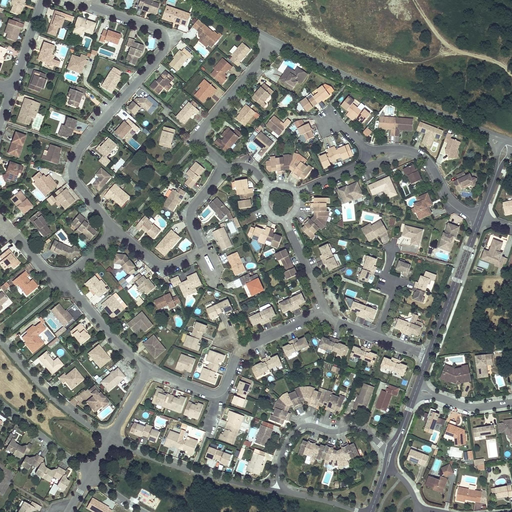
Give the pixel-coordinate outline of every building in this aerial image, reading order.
[(20,15),(23,6),(24,3),(25,0),(12,0),(12,3),(14,3),(11,12),(20,15)] [(153,0),(152,0),(140,0),(138,5),(142,7),(142,8),(148,11),(148,12),(156,15),(159,5),(153,2),(153,0)] [(184,14),(171,9),(172,7),(167,6),(163,19),(174,22),(175,21),(176,21),(176,23),(186,27),(190,18),(183,16),(184,14)] [(191,14),(172,7),(171,9),(184,14),(183,16),(190,18),(191,14)] [(66,14),(55,10),(53,15),(54,15),(52,24),(50,24),(48,29),(56,31),(57,26),(60,27),(63,18),(65,18),(66,14)] [(24,24),(16,22),(9,19),(7,25),(9,26),(10,28),(7,34),(6,38),(16,42),(19,33),(18,33),(18,31),(20,32),(21,28),(22,28),(24,24)] [(86,22),(82,21),(81,22),(77,20),(73,30),(83,33),(83,31),(92,34),(95,24),(86,21),(86,22)] [(213,32),(199,20),(193,26),(199,31),(198,32),(203,36),(201,38),(200,39),(208,46),(209,45),(212,47),(222,35),(219,33),(218,35),(214,31),(213,32)] [(113,33),(108,31),(107,32),(103,30),(99,41),(104,42),(104,40),(118,45),(121,35),(116,33),(115,35),(113,34),(113,33)] [(134,40),(129,38),(126,46),(129,47),(125,59),(129,60),(128,63),(134,65),(137,57),(138,54),(140,54),(142,48),(137,46),(138,43),(133,42),(134,40)] [(149,38),(149,49),(158,49),(158,38),(149,38)] [(51,54),(54,46),(44,43),(41,51),(42,51),(41,55),(42,56),(40,61),(51,64),(52,59),(54,55),(51,54)] [(250,50),(243,43),(232,56),(233,57),(230,60),(238,66),(240,63),(239,62),(243,58),(243,55),(245,55),(250,50)] [(189,57),(180,50),(178,54),(179,55),(175,59),(170,65),(177,71),(183,65),(189,57)] [(87,56),(81,54),(80,58),(72,55),(68,65),(70,66),(69,69),(79,73),(81,67),(83,68),(84,64),(87,65),(88,61),(86,60),(87,56)] [(215,69),(211,74),(222,84),(226,78),(225,77),(223,75),(225,73),(228,69),(229,69),(232,66),(223,57),(219,61),(221,62),(215,69)] [(101,87),(111,93),(114,88),(113,87),(114,86),(115,87),(121,77),(119,75),(121,72),(114,67),(111,71),(101,87)] [(301,70),(298,68),(295,72),(288,68),(286,71),(293,75),(296,77),(301,70)] [(45,74),(34,70),(32,75),(34,76),(31,84),(29,84),(28,88),(39,92),(41,88),(44,79),(45,74)] [(172,76),(165,70),(160,76),(162,78),(158,82),(156,81),(155,80),(150,86),(158,93),(163,87),(165,89),(169,84),(169,83),(171,80),(170,79),(172,76)] [(280,80),(286,84),(287,82),(292,85),(294,82),(296,84),(297,82),(301,85),(307,74),(301,70),(296,77),(293,75),(286,71),(280,80)] [(205,80),(199,87),(201,89),(207,82),(205,80)] [(215,89),(207,82),(201,89),(195,95),(203,102),(208,97),(215,89)] [(274,92),(265,84),(252,98),(262,106),(264,102),(274,92)] [(86,89),(77,86),(75,91),(70,89),(68,96),(71,97),(68,104),(77,107),(80,100),(79,100),(80,97),(81,98),(82,94),(85,94),(86,89)] [(324,101),(330,96),(323,87),(318,91),(320,94),(314,97),(319,103),(321,101),(323,99),(323,100),(324,101)] [(209,98),(216,90),(215,89),(208,97),(209,98)] [(156,107),(159,104),(150,96),(147,98),(145,101),(142,99),(136,99),(128,109),(135,115),(141,108),(144,108),(148,111),(154,104),(156,107)] [(314,97),(309,101),(307,98),(301,103),(307,112),(313,108),(313,107),(312,107),(314,105),(315,106),(319,103),(314,97)] [(40,103),(25,98),(23,103),(24,103),(23,108),(22,107),(17,121),(28,125),(31,117),(35,107),(38,108),(40,103)] [(355,102),(350,98),(342,106),(348,111),(349,110),(351,111),(350,112),(347,115),(350,117),(357,108),(353,105),(355,102)] [(200,111),(190,103),(177,117),(184,124),(195,113),(197,115),(200,111)] [(256,113),(247,105),(244,108),(245,110),(241,114),(237,120),(245,126),(247,123),(251,119),(253,116),(256,113)] [(361,111),(357,108),(350,117),(354,121),(356,118),(357,116),(359,118),(358,119),(364,124),(371,115),(363,109),(361,111)] [(280,121),(274,116),(266,125),(276,133),(278,131),(280,133),(290,121),(287,119),(283,124),(281,124),(279,123),(280,121)] [(77,121),(68,117),(65,126),(62,125),(61,127),(62,130),(60,136),(69,139),(72,133),(71,131),(72,129),(73,129),(74,129),(77,121)] [(391,130),(390,137),(395,137),(396,123),(392,122),(392,119),(380,118),(379,129),(387,130),(387,128),(389,128),(391,130)] [(139,127),(129,119),(126,122),(125,121),(115,132),(122,138),(132,127),(136,131),(139,127)] [(298,128),(301,136),(299,139),(305,143),(307,139),(313,137),(311,133),(309,134),(308,132),(310,131),(311,131),(308,124),(305,125),(302,119),(294,123),(297,129),(298,128)] [(412,120),(400,119),(400,123),(396,123),(395,137),(399,137),(400,131),(401,129),(404,130),(404,131),(411,132),(412,120)] [(444,132),(423,124),(421,130),(427,133),(426,134),(423,142),(431,145),(434,137),(441,140),(444,132)] [(236,141),(239,137),(242,134),(237,129),(234,132),(228,127),(222,134),(225,136),(226,137),(223,141),(222,140),(219,138),(215,142),(227,151),(229,149),(229,146),(233,140),(236,141)] [(163,131),(160,145),(171,148),(171,145),(172,141),(170,141),(171,139),(172,139),(174,134),(163,131)] [(271,140),(261,131),(254,140),(260,145),(261,144),(263,146),(262,148),(259,153),(262,155),(272,144),(269,141),(271,140)] [(26,136),(15,132),(12,142),(14,143),(13,145),(11,144),(8,153),(15,156),(17,151),(20,152),(26,136)] [(446,149),(445,149),(446,154),(448,154),(448,159),(456,158),(455,153),(457,153),(457,150),(460,142),(451,139),(451,138),(451,137),(452,135),(448,133),(444,142),(449,143),(447,147),(448,147),(447,149),(446,149)] [(104,155),(98,161),(105,166),(110,161),(106,157),(116,145),(108,138),(105,142),(103,144),(101,147),(99,145),(96,148),(104,155)] [(61,148),(50,144),(46,155),(45,160),(57,164),(58,161),(56,160),(59,154),(61,148)] [(334,147),(330,149),(335,161),(341,158),(342,161),(352,157),(351,153),(347,154),(344,147),(337,150),(338,151),(336,152),(336,150),(334,147)] [(330,166),(329,163),(335,161),(330,149),(326,150),(327,154),(328,156),(326,156),(325,155),(318,157),(323,169),(330,166)] [(283,158),(279,158),(280,173),(285,173),(284,170),(290,169),(292,158),(288,157),(283,158)] [(274,159),(270,159),(270,161),(266,161),(265,164),(265,168),(268,171),(276,171),(276,174),(280,173),(279,158),(274,159)] [(290,169),(293,172),(292,174),(295,177),(304,165),(301,163),(296,159),(292,158),(290,169)] [(205,169),(197,161),(186,173),(190,177),(188,180),(193,184),(196,181),(195,180),(199,175),(205,169)] [(21,166),(10,162),(8,167),(9,168),(8,171),(7,171),(6,174),(5,175),(7,179),(10,180),(11,179),(15,180),(18,172),(21,166)] [(311,171),(307,168),(304,165),(295,177),(298,179),(300,177),(304,180),(311,171)] [(422,180),(418,171),(417,172),(415,170),(413,165),(403,169),(406,177),(408,176),(412,184),(422,180)] [(112,177),(102,168),(96,175),(99,178),(93,185),(100,191),(112,177)] [(52,179),(48,175),(45,177),(43,175),(42,176),(39,172),(32,178),(35,181),(42,190),(41,191),(45,196),(57,186),(53,181),(52,181),(51,180),(52,179)] [(473,178),(471,174),(466,176),(464,172),(457,175),(459,180),(455,181),(457,186),(456,186),(458,192),(463,189),(462,188),(470,184),(471,186),(475,187),(477,179),(474,177),(473,178)] [(397,196),(389,178),(371,186),(375,195),(384,192),(388,200),(397,196)] [(249,186),(248,179),(236,180),(236,181),(234,181),(233,183),(233,187),(235,188),(237,188),(240,187),(241,194),(253,192),(254,192),(253,188),(248,188),(247,186),(249,186)] [(42,190),(35,181),(34,183),(41,191),(42,190)] [(358,183),(354,185),(354,184),(350,186),(350,187),(348,188),(347,187),(347,186),(339,190),(345,204),(345,203),(347,206),(351,204),(349,202),(353,200),(352,197),(362,192),(358,183)] [(130,197),(115,184),(105,196),(108,199),(111,197),(116,201),(116,200),(118,201),(117,202),(122,207),(130,197)] [(75,201),(65,189),(63,191),(61,188),(55,193),(57,195),(55,197),(66,209),(75,201)] [(184,196),(174,190),(164,206),(173,212),(178,204),(180,199),(182,200),(184,196)] [(33,206),(20,191),(12,198),(18,205),(17,207),(23,214),(33,206)] [(254,196),(254,192),(253,192),(241,194),(242,200),(239,201),(241,208),(252,206),(251,199),(249,199),(249,197),(251,197),(254,196)] [(362,192),(352,197),(353,200),(354,201),(362,197),(362,192)] [(432,203),(428,194),(417,199),(419,203),(414,205),(416,207),(417,212),(416,212),(420,219),(430,215),(426,206),(432,203)] [(230,212),(217,198),(209,205),(216,212),(217,211),(218,212),(221,215),(219,217),(222,220),(227,215),(230,212)] [(327,198),(315,198),(315,203),(311,203),(311,207),(312,207),(326,207),(327,202),(327,198)] [(315,212),(315,216),(325,220),(326,217),(326,212),(326,207),(312,207),(311,207),(311,212),(315,212)] [(210,219),(213,211),(206,208),(203,216),(210,219)] [(47,223),(41,216),(42,215),(39,211),(29,219),(33,223),(34,222),(40,229),(39,230),(42,234),(48,229),(45,225),(47,223)] [(75,223),(82,216),(79,214),(73,221),(75,223)] [(85,219),(82,216),(75,223),(73,221),(71,222),(77,228),(82,231),(90,239),(97,231),(91,226),(89,228),(87,226),(88,224),(84,221),(85,219)] [(309,219),(307,221),(307,222),(317,231),(319,228),(323,224),(325,220),(315,216),(311,220),(309,219)] [(149,219),(146,217),(143,221),(142,220),(136,227),(139,230),(141,228),(145,231),(146,229),(148,231),(147,233),(153,238),(160,230),(149,220),(149,219)] [(232,235),(239,232),(237,228),(240,226),(237,218),(226,222),(232,235)] [(310,238),(314,234),(317,231),(307,222),(307,221),(304,224),(305,226),(302,230),(310,238)] [(387,231),(381,221),(372,226),(364,232),(369,240),(377,235),(377,237),(387,231)] [(455,238),(459,228),(448,224),(444,234),(443,234),(441,239),(443,240),(440,248),(448,251),(453,238),(455,238)] [(423,230),(405,226),(403,236),(413,238),(411,244),(420,246),(423,230)] [(223,227),(212,232),(215,239),(217,238),(218,241),(220,244),(222,250),(232,245),(223,227)] [(259,241),(260,238),(266,240),(270,229),(266,228),(265,231),(264,233),(262,232),(263,230),(256,228),(255,229),(251,228),(248,234),(253,236),(252,238),(259,241)] [(51,232),(48,229),(42,234),(45,237),(51,232)] [(62,229),(57,233),(65,243),(70,238),(62,229)] [(273,234),(274,231),(270,229),(266,240),(272,242),(271,245),(278,248),(282,237),(275,235),(274,236),(272,236),(273,234)] [(178,236),(172,230),(156,248),(165,256),(177,243),(174,240),(178,236)] [(178,248),(184,252),(192,242),(185,238),(178,248)] [(502,254),(499,252),(502,243),(494,240),(490,252),(485,251),(482,259),(496,264),(495,266),(504,269),(508,259),(501,257),(502,254)] [(71,249),(54,241),(50,251),(51,251),(56,254),(57,252),(60,254),(59,255),(67,258),(69,253),(71,249)] [(328,245),(320,248),(321,251),(323,251),(324,254),(323,254),(322,255),(321,257),(322,260),(333,255),(330,249),(328,245)] [(281,259),(284,265),(291,261),(289,257),(288,258),(287,256),(288,255),(289,255),(286,248),(275,254),(278,260),(281,259)] [(12,253),(9,249),(0,256),(3,260),(2,260),(8,267),(11,265),(14,268),(20,263),(17,259),(16,260),(11,254),(12,253)] [(246,271),(237,252),(227,257),(229,261),(231,260),(235,267),(233,268),(236,276),(246,271)] [(126,255),(116,254),(114,269),(118,267),(121,264),(128,273),(134,269),(136,267),(128,258),(126,260),(125,259),(126,255)] [(333,255),(322,260),(324,263),(326,264),(327,264),(328,263),(330,266),(329,267),(330,270),(338,266),(336,261),(333,255)] [(366,261),(364,268),(375,272),(376,269),(375,266),(374,266),(373,265),(374,263),(375,262),(376,260),(368,257),(366,261)] [(293,266),(291,261),(284,265),(286,271),(284,272),(287,279),(297,274),(294,267),(293,268),(292,266),(293,266)] [(403,275),(407,276),(411,265),(404,263),(400,261),(397,269),(399,270),(400,269),(403,270),(403,272),(402,273),(403,275)] [(375,272),(364,268),(362,274),(360,278),(368,282),(369,279),(368,278),(369,275),(370,275),(372,276),(374,275),(375,272)] [(26,271),(20,276),(22,279),(17,284),(26,295),(38,286),(32,279),(30,281),(29,282),(27,280),(29,279),(26,276),(28,274),(26,271)] [(430,285),(431,280),(434,281),(436,276),(426,272),(424,277),(421,276),(420,279),(421,280),(420,283),(419,283),(418,282),(416,283),(415,286),(426,290),(426,291),(428,284),(430,285)] [(140,273),(132,279),(139,286),(141,284),(143,287),(148,292),(152,289),(155,286),(153,283),(150,279),(148,280),(147,278),(144,275),(142,276),(140,273)] [(201,284),(196,273),(188,277),(189,280),(190,281),(184,284),(184,283),(183,282),(181,283),(178,276),(171,280),(174,286),(179,284),(185,297),(193,294),(191,289),(201,284)] [(250,277),(249,274),(240,278),(243,286),(247,284),(252,295),(264,290),(257,274),(250,277)] [(12,282),(15,285),(17,284),(22,279),(20,276),(12,282)] [(95,276),(85,284),(90,291),(92,289),(93,288),(97,293),(96,294),(99,297),(107,291),(104,287),(99,281),(95,276)] [(129,284),(126,280),(121,284),(124,288),(129,284)] [(423,297),(426,290),(415,286),(414,290),(414,292),(415,292),(417,293),(416,295),(414,296),(413,298),(423,302),(425,297),(423,297)] [(177,305),(176,304),(181,301),(178,295),(172,297),(170,293),(154,300),(158,309),(168,304),(170,308),(177,305)] [(291,299),(296,309),(299,308),(300,306),(299,305),(299,304),(301,302),(303,303),(305,302),(301,294),(297,296),(291,299)] [(114,300),(111,297),(103,304),(106,307),(104,308),(104,309),(110,315),(112,318),(123,308),(115,299),(114,300)] [(229,299),(217,304),(221,312),(225,310),(226,312),(233,309),(229,299)] [(285,302),(280,304),(284,312),(286,311),(287,309),(289,308),(290,309),(290,310),(293,311),(296,309),(291,299),(285,302)] [(357,314),(358,316),(361,317),(365,306),(359,304),(354,302),(351,311),(355,312),(356,311),(358,312),(358,313),(357,314)] [(68,316),(64,311),(58,303),(50,310),(63,326),(72,318),(69,315),(68,316)] [(217,304),(207,309),(211,319),(219,315),(218,314),(221,312),(217,304)] [(266,308),(270,306),(269,305),(268,304),(260,308),(261,312),(267,310),(266,308)] [(261,312),(266,323),(269,322),(270,319),(270,318),(269,317),(272,316),(273,317),(276,316),(271,306),(270,306),(266,308),(267,310),(261,312)] [(376,310),(372,309),(365,306),(361,317),(364,319),(367,318),(367,317),(368,315),(370,316),(370,318),(373,319),(376,310)] [(153,326),(142,312),(128,324),(135,332),(141,327),(145,332),(153,326)] [(255,315),(251,317),(254,325),(256,324),(257,323),(260,321),(260,323),(261,324),(263,324),(266,323),(261,312),(255,315)] [(416,335),(418,336),(423,324),(415,321),(417,316),(414,314),(410,324),(406,335),(409,336),(411,335),(412,334),(412,332),(415,334),(416,335)] [(402,332),(403,334),(406,335),(410,324),(404,321),(399,320),(396,328),(399,329),(401,328),(403,329),(403,330),(402,332)] [(193,333),(201,336),(203,333),(204,333),(207,325),(198,322),(193,333)] [(46,328),(41,323),(35,327),(33,325),(31,328),(32,330),(28,333),(24,337),(29,344),(27,346),(33,353),(44,343),(37,335),(46,328)] [(79,323),(73,328),(76,331),(72,334),(75,337),(80,344),(89,337),(86,334),(85,334),(83,331),(84,329),(79,323)] [(60,335),(66,329),(63,326),(57,331),(60,335)] [(201,336),(193,333),(192,336),(188,335),(184,345),(199,351),(201,346),(200,345),(198,344),(198,343),(200,339),(201,336)] [(154,335),(143,344),(146,347),(147,346),(153,354),(152,355),(155,358),(166,350),(154,335)] [(331,350),(335,340),(332,338),(330,339),(329,340),(329,342),(326,341),(325,339),(323,338),(320,346),(325,348),(331,350)] [(298,341),(296,340),(293,342),(298,352),(304,349),(309,347),(305,339),(302,340),(302,342),(299,343),(299,342),(298,341)] [(335,340),(331,350),(337,353),(342,355),(341,356),(346,358),(349,348),(345,346),(343,345),(341,346),(338,345),(339,344),(339,343),(338,341),(335,340)] [(287,357),(291,355),(298,352),(293,342),(290,343),(289,345),(290,346),(290,347),(288,349),(286,348),(284,349),(287,357)] [(101,348),(99,345),(88,353),(100,368),(111,359),(108,355),(107,356),(100,348),(101,348)] [(357,348),(355,347),(351,355),(356,357),(362,359),(366,348),(363,347),(361,348),(361,349),(360,350),(358,349),(357,348)] [(366,348),(362,359),(369,362),(373,363),(376,355),(374,354),(373,355),(370,354),(370,353),(371,351),(370,349),(366,348)] [(225,355),(211,350),(207,360),(210,362),(209,366),(216,368),(218,364),(219,365),(220,361),(221,359),(223,360),(225,355)] [(49,355),(46,352),(38,358),(52,375),(63,365),(57,358),(53,362),(48,356),(49,355)] [(196,359),(181,354),(175,369),(181,371),(181,370),(182,367),(184,368),(188,369),(187,370),(191,372),(196,359)] [(492,356),(476,357),(478,379),(489,378),(487,366),(485,366),(484,363),(492,363),(492,356)] [(270,359),(268,358),(265,359),(270,370),(276,367),(281,365),(277,357),(274,358),(274,360),(271,361),(271,360),(270,359)] [(387,359),(385,358),(384,362),(382,366),(387,368),(393,370),(397,359),(394,358),(392,359),(391,360),(391,361),(388,360),(387,359)] [(260,374),(264,372),(270,370),(265,359),(262,360),(261,362),(262,363),(262,365),(260,366),(258,365),(256,366),(260,374)] [(400,361),(397,359),(393,370),(399,372),(405,375),(408,366),(405,365),(403,366),(401,365),(401,364),(402,363),(400,361)] [(215,372),(216,368),(209,366),(208,369),(204,367),(200,378),(215,384),(217,378),(216,378),(214,377),(215,375),(216,372),(215,372)] [(470,377),(468,367),(463,368),(463,369),(456,371),(455,370),(450,368),(449,371),(444,372),(445,378),(451,377),(453,378),(451,382),(456,384),(458,381),(461,381),(461,384),(470,382),(469,378),(470,377)] [(84,379),(75,368),(66,375),(64,374),(59,378),(64,383),(65,381),(68,385),(70,384),(73,388),(84,379)] [(118,369),(101,382),(108,390),(124,377),(118,369)] [(453,378),(451,377),(445,378),(444,372),(441,379),(451,382),(453,378)] [(98,374),(94,377),(98,383),(102,380),(98,374)] [(240,389),(238,393),(246,396),(248,391),(250,385),(252,381),(244,378),(243,377),(242,381),(241,381),(238,388),(240,389)] [(366,407),(373,388),(364,385),(360,397),(357,403),(355,402),(353,409),(359,412),(361,405),(366,407)] [(109,403),(94,386),(89,391),(94,396),(88,401),(91,404),(90,405),(93,410),(97,407),(99,409),(103,405),(104,407),(109,403)] [(163,390),(158,388),(152,402),(166,407),(171,395),(167,394),(164,393),(162,393),(163,390)] [(293,393),(296,401),(300,400),(301,402),(306,400),(305,389),(301,390),(297,392),(293,393)] [(305,389),(306,400),(311,402),(312,399),(315,401),(318,392),(314,391),(310,389),(305,389)] [(398,393),(387,389),(386,393),(382,392),(376,409),(381,411),(382,407),(387,409),(392,395),(397,397),(398,393)] [(318,392),(315,401),(318,402),(317,405),(318,405),(322,407),(323,404),(325,400),(326,396),(322,394),(318,392)] [(235,395),(233,403),(242,407),(246,396),(238,393),(237,396),(235,395)] [(284,397),(281,400),(289,408),(294,405),(293,403),(296,401),(293,393),(289,395),(284,397)] [(325,400),(323,404),(328,406),(329,403),(333,404),(336,396),(332,395),(327,393),(327,394),(326,396),(325,400)] [(175,396),(171,395),(166,407),(181,413),(186,398),(181,396),(180,397),(180,399),(178,398),(175,397),(175,396)] [(340,398),(336,396),(333,404),(337,406),(336,409),(340,410),(344,399),(340,398)] [(277,408),(275,412),(284,415),(285,411),(288,412),(289,408),(281,400),(278,403),(277,408)] [(193,403),(189,401),(184,414),(198,419),(204,405),(199,403),(198,403),(198,405),(196,405),(195,405),(192,404),(193,403)] [(435,414),(436,411),(430,409),(428,415),(427,419),(428,420),(431,412),(435,414)] [(230,422),(229,426),(239,430),(244,416),(230,410),(228,416),(229,416),(231,417),(230,419),(229,422),(230,422)] [(282,418),(284,415),(275,412),(274,416),(272,420),(283,424),(285,419),(282,418)] [(441,425),(443,420),(439,419),(438,419),(439,415),(435,414),(431,412),(428,420),(427,419),(428,415),(425,414),(423,418),(424,418),(423,422),(427,423),(425,429),(433,432),(436,424),(441,425)] [(149,428),(138,423),(134,433),(142,436),(142,435),(146,436),(149,428)] [(449,424),(445,434),(454,438),(455,446),(466,445),(465,430),(457,427),(456,429),(455,428),(455,426),(449,424)] [(261,427),(256,443),(266,446),(269,439),(268,438),(269,436),(270,437),(273,429),(269,427),(262,425),(261,427)] [(219,438),(234,444),(239,430),(229,426),(227,430),(226,429),(225,432),(225,434),(222,434),(221,433),(219,438)] [(494,426),(477,429),(478,437),(495,435),(494,426)] [(160,432),(149,428),(146,436),(149,437),(149,439),(156,442),(157,439),(160,432)] [(181,434),(170,431),(168,436),(165,445),(170,447),(171,444),(173,445),(176,446),(176,447),(179,448),(183,439),(179,438),(181,434)] [(14,436),(10,434),(5,442),(8,444),(6,448),(14,452),(18,445),(14,443),(15,441),(14,440),(12,438),(14,436)] [(186,441),(183,439),(179,448),(183,450),(183,449),(186,450),(189,451),(188,453),(187,453),(193,455),(198,441),(188,437),(186,441)] [(320,448),(316,446),(315,449),(311,447),(308,446),(309,444),(303,441),(299,453),(303,454),(312,457),(316,459),(317,457),(321,459),(329,462),(332,463),(343,463),(346,461),(355,457),(359,455),(354,445),(349,447),(350,449),(347,451),(344,452),(343,450),(338,452),(333,450),(332,453),(328,452),(324,450),(325,447),(321,446),(320,448)] [(22,447),(18,445),(14,452),(13,453),(21,458),(24,452),(27,454),(32,445),(28,443),(27,444),(23,446),(22,447)] [(209,447),(206,457),(213,460),(214,458),(218,459),(221,451),(209,447)] [(428,457),(411,450),(407,460),(411,462),(412,461),(414,461),(414,462),(425,467),(428,457)] [(232,455),(221,451),(218,459),(221,461),(220,463),(228,466),(232,455)] [(259,476),(260,472),(258,472),(261,466),(261,465),(264,457),(254,453),(252,458),(251,462),(252,463),(250,468),(253,470),(252,473),(254,474),(259,476)] [(29,460),(25,457),(21,465),(28,470),(31,464),(35,466),(40,457),(36,455),(35,457),(30,458),(29,460)] [(43,459),(40,457),(35,466),(38,468),(35,473),(42,478),(47,470),(43,467),(44,466),(43,461),(43,459)] [(51,472),(47,470),(42,478),(50,482),(53,477),(56,479),(61,470),(58,467),(57,469),(52,470),(51,472)] [(429,477),(426,487),(434,489),(434,488),(437,489),(437,490),(441,491),(444,490),(447,482),(447,479),(447,478),(451,476),(446,467),(442,470),(444,476),(442,477),(440,481),(429,477)] [(65,472),(61,470),(56,479),(60,480),(56,486),(64,490),(69,482),(65,480),(66,478),(64,473),(65,472)] [(511,492),(511,486),(495,489),(496,496),(497,499),(509,497),(509,498),(511,497),(511,492)] [(456,502),(465,504),(466,500),(466,499),(469,499),(469,501),(480,503),(482,493),(459,488),(456,502)] [(102,505),(101,504),(101,503),(92,498),(86,507),(94,511),(110,511),(112,511),(109,509),(108,509),(109,507),(103,504),(102,505)] [(39,510),(41,507),(32,502),(30,505),(25,502),(20,509),(25,511),(29,511),(31,510),(33,511),(37,510),(39,510)]
